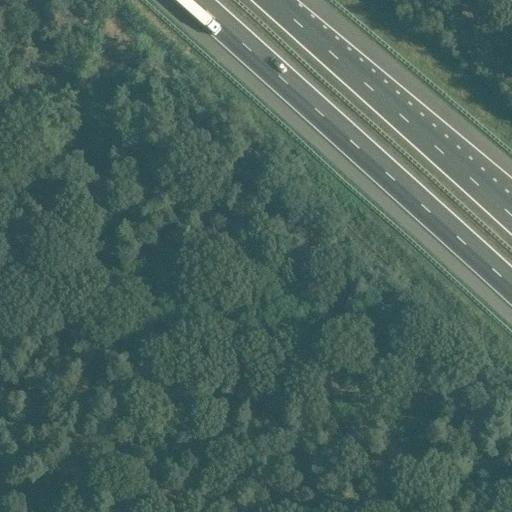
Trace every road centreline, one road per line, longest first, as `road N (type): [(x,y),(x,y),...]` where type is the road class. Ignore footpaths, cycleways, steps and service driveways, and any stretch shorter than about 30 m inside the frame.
road 1 (motorway): [(193,0),(511,289)]
road 2 (motorway): [(511,218),(271,0)]
